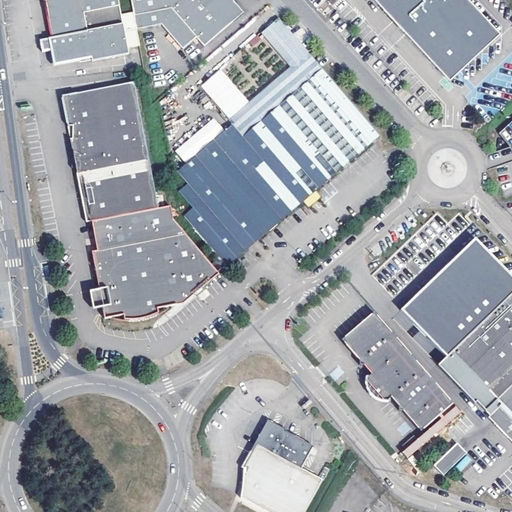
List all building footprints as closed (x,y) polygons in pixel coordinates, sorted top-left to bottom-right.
[(46,0),(54,38),(55,44),(56,50),(59,62),(89,56),(89,53),(93,52),(95,60),(130,53),(129,47),(141,45),(137,27),(125,29),(119,0),(46,0)] [(232,0),(131,0),(135,15),(160,10),(185,40),(194,32),(206,46),(244,14),(232,0)] [(502,35),(469,0),(374,0),(393,20),(451,83),(502,35)] [(227,153),(325,68),(281,17),(265,31),(299,70),(217,141),(227,153)] [(55,44),(54,38),(42,40),(44,52),(56,50),(55,44)] [(217,141),(181,172),(191,184),(182,192),(196,208),(187,216),(231,267),(252,248),(265,237),(308,201),(311,205),(323,194),(320,191),(375,143),(384,135),(325,68),(227,153),(217,141)] [(201,289),(220,273),(220,272),(214,266),(176,218),(173,205),(161,207),(135,81),(64,96),(66,107),(69,126),(72,126),(73,132),(74,140),(75,142),(75,167),(78,167),(84,194),(88,216),(94,221),(99,250),(94,251),(101,289),(102,292),(98,298),(96,298),(95,298),(96,299),(96,300),(99,299),(105,303),(105,306),(108,317),(126,315),(127,318),(138,318),(150,316),(161,312),(160,307),(186,303),(201,289)] [(511,121),(500,133),(511,147),(511,121)] [(326,198),(323,194),(311,205),(314,208),(320,203),(326,198)] [(252,248),(256,253),(269,242),(265,237),(252,248)] [(485,410),(490,415),(488,417),(511,441),(511,276),(474,238),(401,308),(416,323),(423,331),(447,355),(437,364),(474,402),(476,400),(485,410)] [(214,266),(220,272),(228,266),(222,259),(214,266)] [(96,308),(105,306),(105,303),(99,299),(96,300),(96,299),(95,298),(96,298),(98,298),(102,292),(101,289),(92,290),(96,308)] [(452,403),(374,311),(341,338),(359,359),(359,363),(363,364),(370,373),(367,376),(366,379),(366,381),(367,384),(368,386),(368,388),(370,390),(371,392),(372,393),(374,396),(376,398),(378,399),(380,400),(382,401),(385,402),(387,402),(388,402),(392,398),(397,404),(398,409),(401,410),(419,431),(452,403)] [(423,331),(416,323),(414,325),(422,333),(423,331)] [(330,374),(334,379),(342,373),(338,367),(330,374)] [(401,452),(406,458),(460,412),(455,406),(417,439),(413,435),(401,445),(405,449),(401,452)] [(267,431),(272,434),(276,428),(266,423),(244,464),(244,469),(244,474),(244,476),(244,478),(243,483),(246,483),(246,476),(246,467),(255,451),(267,431)] [(243,483),(240,499),(262,511),(304,511),(321,483),(301,471),(313,449),(276,428),(272,434),(267,431),(255,451),(246,467),(246,476),(246,483),(243,483)] [(462,450),(439,473),(448,483),(472,460),(462,450)] [(324,466),(318,477),(323,480),(330,469),(324,466)] [(511,474),(507,473),(500,488),(511,492),(511,474)]
